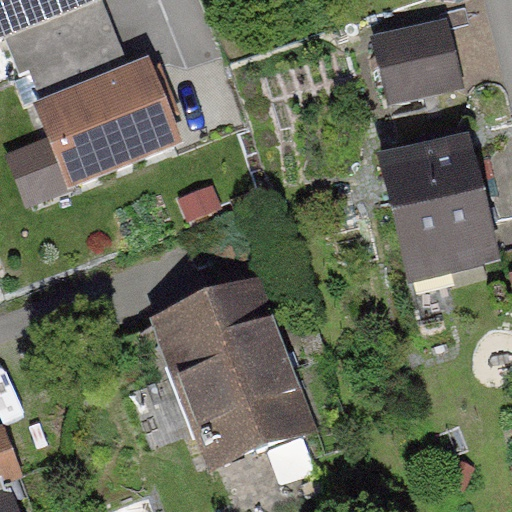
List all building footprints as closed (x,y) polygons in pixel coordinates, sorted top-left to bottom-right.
[(123,0),(0,0),(0,23),(8,46),(124,4),(123,0)] [(449,22),(368,41),(386,119),(467,101),(449,22)] [(162,67),(46,113),(81,199),(197,153),(162,67)] [(473,139),(383,162),(419,303),(509,279),(473,139)] [(267,287),(151,330),(208,483),(324,440),(267,287)] [(1,431),(0,431),(0,493),(21,486),(1,431)]
